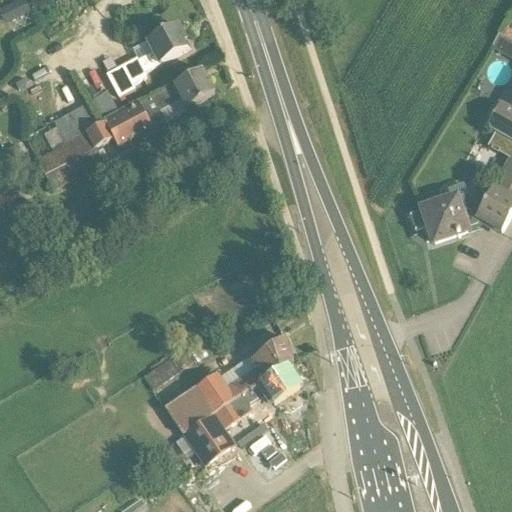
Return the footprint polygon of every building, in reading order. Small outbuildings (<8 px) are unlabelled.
[(12,8),(18,21),(31,14),(25,1),(12,8)] [(156,52),(141,60),(139,57),(108,75),(121,98),(137,89),(135,87),(148,80),(149,75),(148,73),(163,65),(164,67),(192,52),(178,28),(151,43),(156,52)] [(511,33),(507,30),(502,40),(511,45),(511,33)] [(182,103),(187,113),(215,98),(203,73),(185,83),(108,124),(118,141),(121,148),(168,123),(163,113),(182,103)] [(92,88),(87,91),(92,100),(97,98),(92,88)] [(54,125),(66,147),(98,129),(87,108),(54,125)] [(511,220),(511,113),(503,108),(490,129),(511,142),(511,157),(495,189),(477,221),(503,236),(511,220)] [(106,168),(97,151),(118,141),(108,124),(98,129),(66,147),(38,163),(54,195),(106,168)] [(8,152),(11,157),(20,153),(18,148),(8,152)] [(11,157),(16,169),(30,162),(24,151),(11,157)] [(0,210),(21,200),(11,180),(0,185),(0,210)] [(469,199),(454,203),(412,218),(417,232),(429,229),(435,246),(468,235),(466,230),(478,227),(469,199)] [(154,394),(196,365),(198,367),(219,353),(207,336),(186,350),(144,379),(154,394)] [(286,342),(252,365),(256,371),(229,390),(218,376),(167,413),(185,439),(218,416),(287,369),(294,365),(286,342)] [(207,471),(237,452),(225,433),(228,431),(253,413),(251,410),(266,399),(273,410),(302,390),(292,375),(287,369),(218,416),(185,439),(207,471)] [(238,446),(242,451),(258,438),(259,440),(269,433),(264,426),(238,446)]
